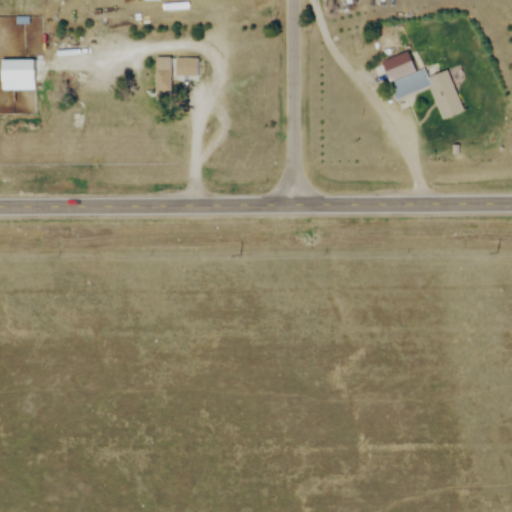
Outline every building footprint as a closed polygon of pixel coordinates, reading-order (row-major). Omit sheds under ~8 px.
[(17,30),(3,30),(3,40),(17,40),(17,30)] [(378,61),(401,51),(410,70),(387,81),(378,61)] [(151,94),(167,94),(167,58),(151,58),(151,94)] [(171,76),(193,76),(193,59),(171,59),(171,76)] [(393,100),(386,85),(419,70),(426,85),(393,100)]
